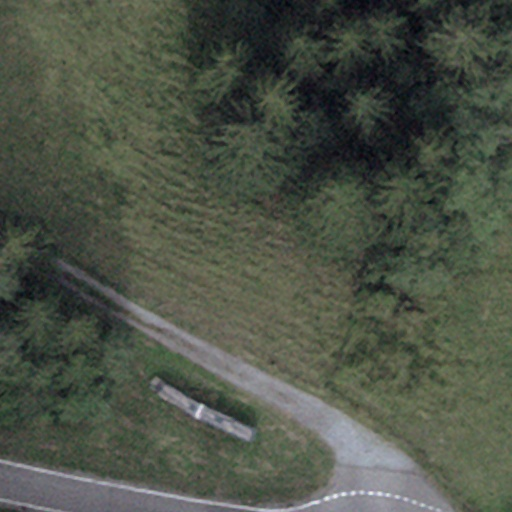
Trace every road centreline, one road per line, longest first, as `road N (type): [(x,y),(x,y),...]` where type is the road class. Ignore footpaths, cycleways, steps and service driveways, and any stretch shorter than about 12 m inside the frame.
road 1 (track): [(0,226),(368,462),(369,511)]
road 2 (unclassified): [(165,511),(0,481)]
